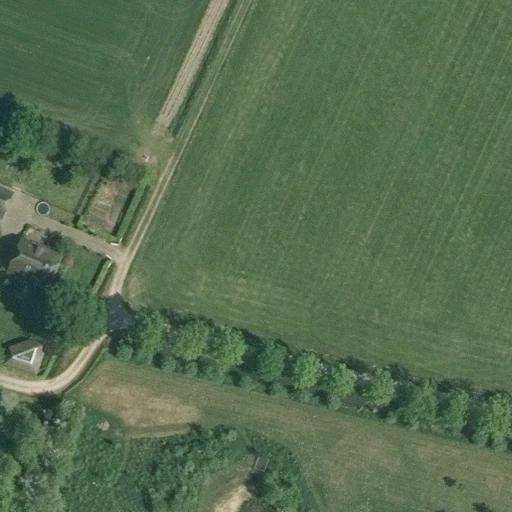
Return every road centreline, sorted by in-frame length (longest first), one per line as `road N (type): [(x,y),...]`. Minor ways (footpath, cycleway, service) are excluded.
road 1 (track): [(125,260),(247,0)]
road 2 (track): [(0,382),(62,383),(108,319)]
